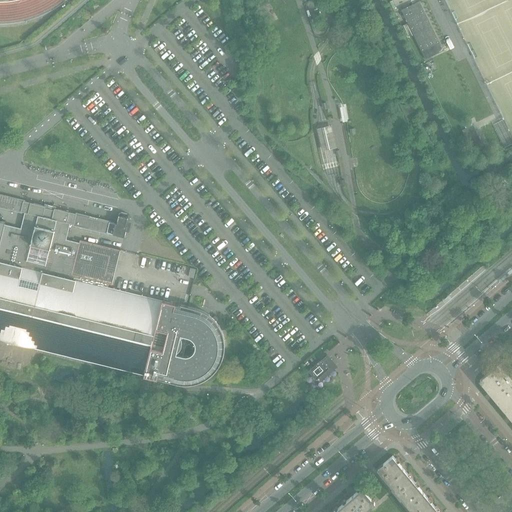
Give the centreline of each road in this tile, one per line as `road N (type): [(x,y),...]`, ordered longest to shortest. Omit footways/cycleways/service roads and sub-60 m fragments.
road 1 (unclassified): [(105,44),(357,335),(390,391)]
road 2 (unclassified): [(416,368),(368,326),(118,33)]
road 3 (tertiary): [(386,405),(260,511)]
road 4 (tertiary): [(282,511),(392,418)]
